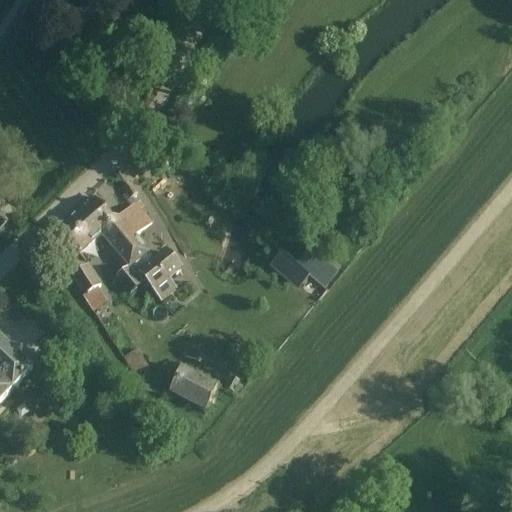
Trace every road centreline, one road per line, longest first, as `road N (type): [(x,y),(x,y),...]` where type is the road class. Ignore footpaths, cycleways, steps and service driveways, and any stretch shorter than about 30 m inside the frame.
road 1 (track): [(205,511),(276,459),(511,189)]
road 2 (unclassified): [(0,271),(165,96),(214,0)]
road 3 (track): [(303,428),(426,406)]
